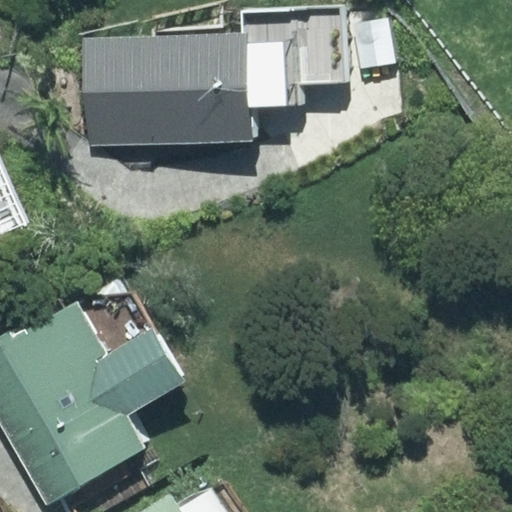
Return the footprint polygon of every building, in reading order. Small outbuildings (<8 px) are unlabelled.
[(404,63),(395,18),(359,25),(368,70),(404,63)] [(95,146),(269,139),(265,31),(90,38),(95,146)] [(0,244),(9,241),(0,219),(0,244)] [(381,293),(360,278),(344,299),(364,315),(381,293)] [(0,397),(56,503),(162,446),(144,414),(206,381),(175,324),(123,352),(95,300),(27,336),(24,329),(0,341),(0,397)] [(201,511),(189,491),(155,511),(201,511)]
